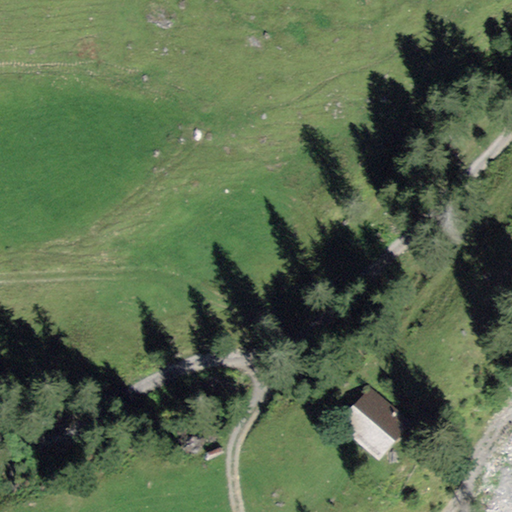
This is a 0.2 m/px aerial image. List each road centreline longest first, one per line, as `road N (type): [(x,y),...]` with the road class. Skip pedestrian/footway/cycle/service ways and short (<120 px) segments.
road 1 (track): [(250,359),(298,343),(511,131)]
road 2 (track): [(0,279),(147,276),(186,285),(237,307),(250,359)]
road 3 (track): [(250,359),(203,362),(162,378),(117,398),(62,446),(0,460)]
road 4 (track): [(239,511),(234,445),(264,387),(250,359)]
road 5 (track): [(511,405),(488,427),(448,511)]
